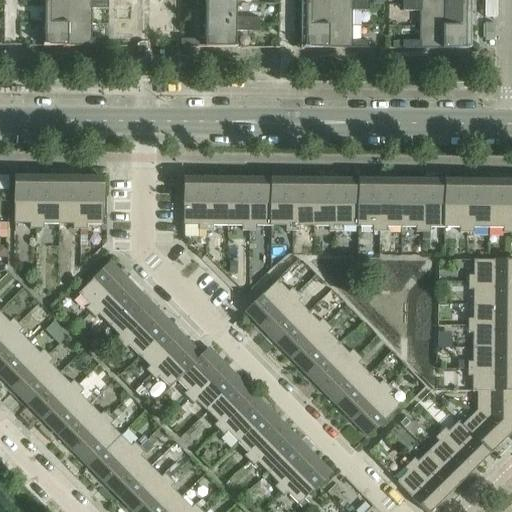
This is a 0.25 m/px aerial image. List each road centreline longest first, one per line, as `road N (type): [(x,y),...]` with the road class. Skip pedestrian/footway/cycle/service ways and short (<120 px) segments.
road 1 (residential): [(392,511),(140,249),(141,122)]
road 2 (tertiary): [(511,124),(141,122)]
road 3 (tertiary): [(141,122),(0,121)]
road 4 (residential): [(141,122),(142,0)]
